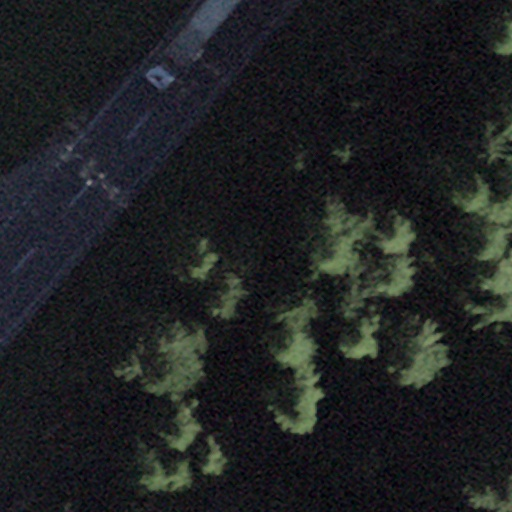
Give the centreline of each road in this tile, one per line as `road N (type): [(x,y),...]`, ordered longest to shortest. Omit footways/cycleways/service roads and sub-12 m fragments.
road 1 (track): [(511,418),(377,409),(242,433),(104,477),(38,511)]
road 2 (primary): [(0,302),(246,0)]
